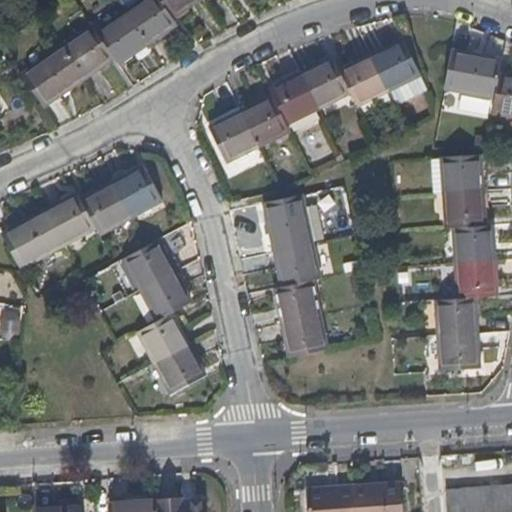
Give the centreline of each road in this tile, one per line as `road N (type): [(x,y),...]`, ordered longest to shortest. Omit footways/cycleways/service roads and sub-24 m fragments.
road 1 (residential): [(252,441),(250,380),(204,191),(152,102)]
road 2 (residential): [(252,441),(511,422)]
road 3 (residential): [(0,458),(252,441)]
road 4 (residential): [(152,102),(228,55),(374,0)]
road 5 (residential): [(0,178),(152,102)]
